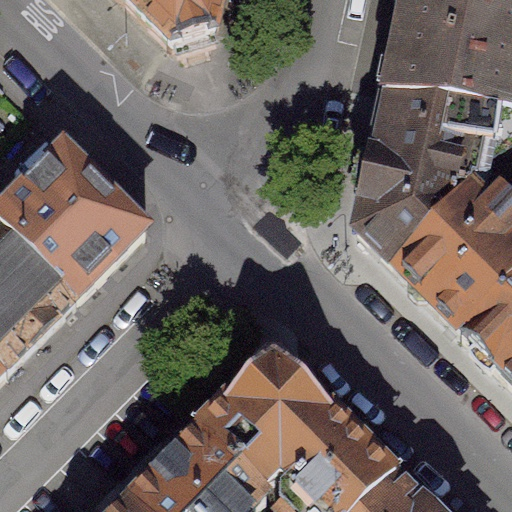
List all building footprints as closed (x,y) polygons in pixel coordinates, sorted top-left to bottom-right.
[(228,0),(116,0),(176,59),(218,45),(228,0)] [(511,0),(413,0),(389,110),(502,127),(511,128),(511,0)] [(360,242),(398,279),(474,202),(468,195),(477,193),(485,165),(497,166),(502,127),(389,110),(360,242)] [(80,313),(149,243),(67,162),(0,229),(0,233),(7,241),(80,313)] [(398,279),(464,346),(511,299),(511,239),(474,202),(398,279)] [(0,374),(9,384),(80,313),(7,241),(0,248),(0,374)] [(511,299),(464,346),(511,392),(511,299)] [(376,511),(398,490),(277,370),(203,444),(265,506),(283,488),(293,498),(286,506),(286,511),(376,511)] [(0,393),(9,384),(0,374),(0,393)] [(271,511),(272,511),(265,506),(203,444),(136,511),(271,511)] [(419,511),(398,490),(376,511),(419,511)]
